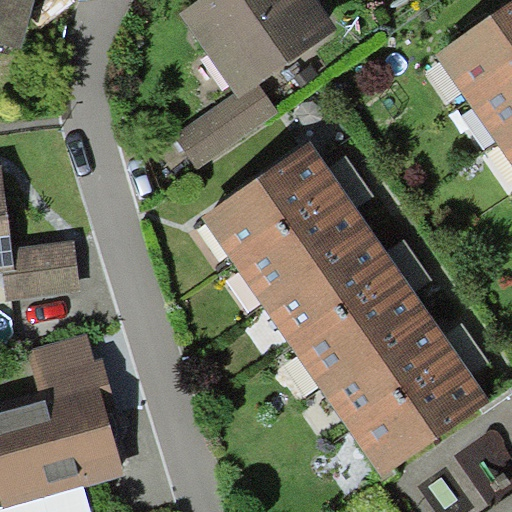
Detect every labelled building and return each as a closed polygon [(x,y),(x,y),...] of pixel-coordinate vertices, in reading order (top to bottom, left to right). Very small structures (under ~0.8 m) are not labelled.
[(0,0),(0,48),(20,54),(34,0),(0,0)] [(263,78),(335,29),(315,0),(205,0),(185,13),(240,94),(179,135),(205,174),(289,118),(263,78)] [(511,171),(511,6),(434,61),(511,171)] [(379,476),(486,402),(465,372),(449,349),(408,288),(391,265),(350,204),(334,181),(308,144),(201,217),(379,476)] [(12,247),(4,166),(0,166),(0,272),(2,272),(5,303),(82,296),(76,241),(12,247)] [(122,472),(106,417),(116,414),(102,362),(94,364),(87,338),(29,355),(39,394),(0,404),(0,494),(3,505),(122,472)] [(435,470),(455,511),(468,511),(511,491),(511,444),(507,435),(435,470)]
